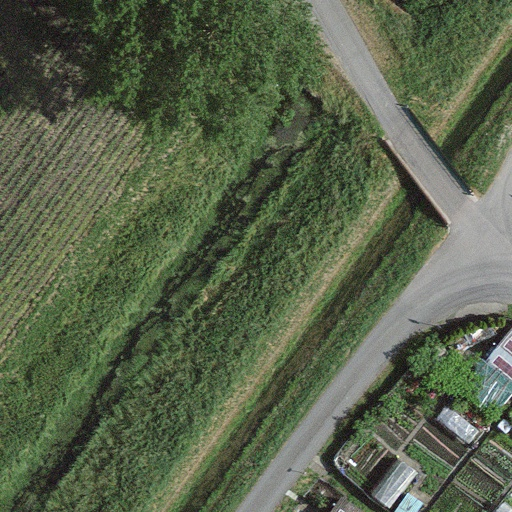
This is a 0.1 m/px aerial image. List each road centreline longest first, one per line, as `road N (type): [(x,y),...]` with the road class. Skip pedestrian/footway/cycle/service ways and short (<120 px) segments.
road 1 (unclassified): [(477,231),(387,336),(257,511)]
road 2 (track): [(320,0),(395,127)]
road 3 (unclassified): [(395,127),(477,231)]
